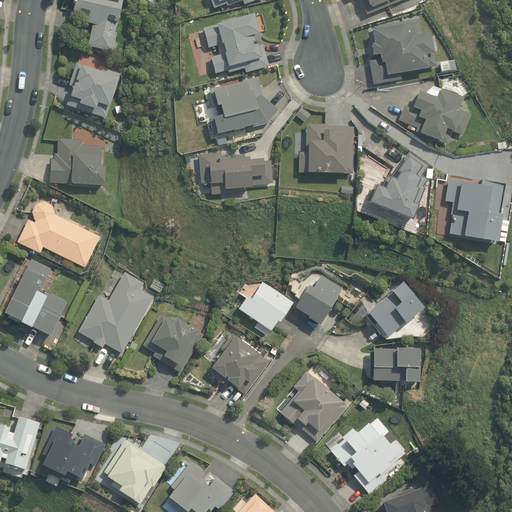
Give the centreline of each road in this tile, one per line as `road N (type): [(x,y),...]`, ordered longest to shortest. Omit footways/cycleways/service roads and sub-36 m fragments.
road 1 (residential): [(0,355),(47,383),(172,415),(236,441),(327,511)]
road 2 (residential): [(0,178),(17,127),(34,0)]
